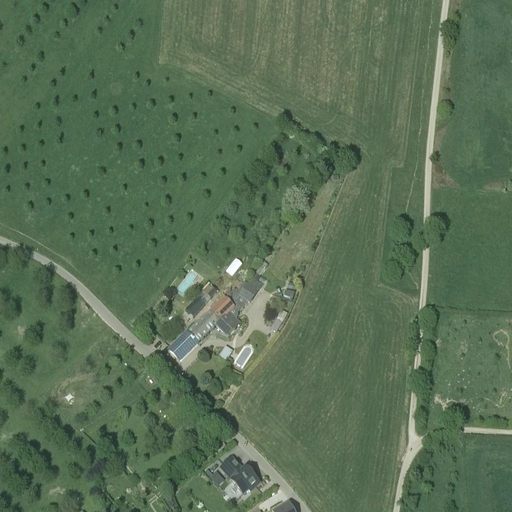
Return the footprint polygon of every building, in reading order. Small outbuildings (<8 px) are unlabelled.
[(208,286),(202,293),(210,300),(216,294),(208,286)] [(257,292),(248,286),(236,304),(237,304),(233,308),(232,309),(238,314),(247,304),(248,305),(257,292)] [(193,319),(205,306),(197,298),(185,311),(193,319)] [(232,309),(233,308),(224,299),(210,314),(220,323),(228,314),(232,309)] [(231,324),(235,320),(228,314),(220,323),(210,314),(198,324),(187,335),(197,345),(214,329),(215,328),(227,339),(236,329),(231,324)] [(282,324),(275,320),(270,331),(276,334),(282,324)] [(170,352),(181,362),(197,345),(187,335),(170,352)] [(231,459),(220,469),(232,482),(230,483),(242,496),(248,491),(250,493),(260,484),(250,472),(246,468),(242,472),(231,459)] [(213,484),(220,478),(216,473),(211,477),(206,471),(204,473),(213,484)]
